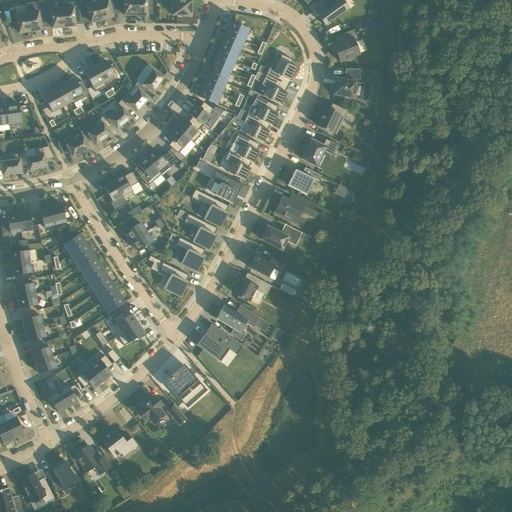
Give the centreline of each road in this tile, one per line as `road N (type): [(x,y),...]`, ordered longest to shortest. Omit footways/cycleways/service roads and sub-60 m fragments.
road 1 (residential): [(224,0),(293,18),(308,35),(318,70),(217,280),(177,335)]
road 2 (track): [(442,397),(414,387),(397,359),(403,0)]
road 3 (track): [(442,397),(383,447),(269,511)]
road 4 (residential): [(204,36),(123,36),(0,64)]
road 5 (residential): [(204,36),(170,105),(129,144),(71,177)]
road 6 (residential): [(71,177),(121,266),(177,335)]
road 7 (residential): [(177,335),(133,385),(48,444)]
road 8 (track): [(359,503),(464,423),(497,409)]
road 9 (residential): [(0,314),(48,444)]
